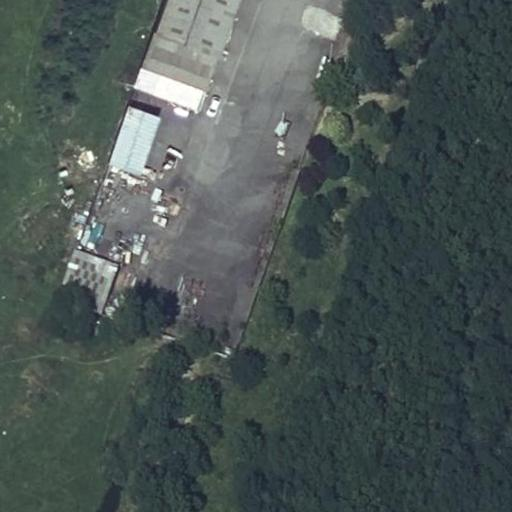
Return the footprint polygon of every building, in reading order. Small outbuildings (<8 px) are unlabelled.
[(162,0),(132,87),(198,110),(236,0),(162,0)] [(333,39),(342,20),(318,7),(308,26),(333,39)] [(159,115),(126,104),(107,163),(139,174),(159,115)] [(81,235),(87,220),(76,216),(70,231),(81,235)] [(119,271),(75,255),(57,304),(102,320),(119,271)]
